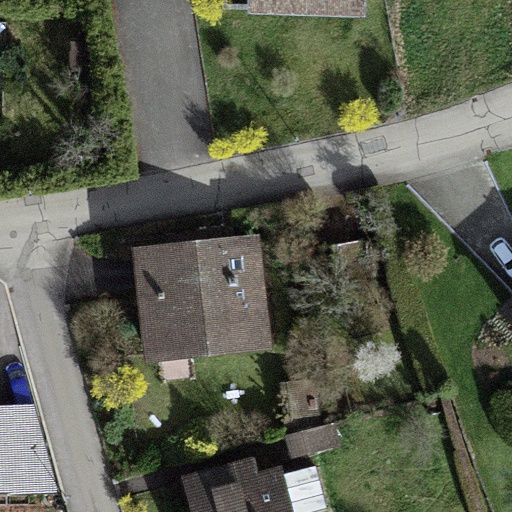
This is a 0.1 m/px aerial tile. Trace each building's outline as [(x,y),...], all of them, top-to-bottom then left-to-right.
[(354,0),(247,0),(247,10),(354,12),(354,0)] [(259,249),(136,256),(141,348),(264,341),(259,249)] [(511,289),(491,309),(511,331),(511,289)] [(0,492),(56,493),(33,407),(0,407),(0,492)] [(273,511),(258,458),(187,479),(196,511),(273,511)]
